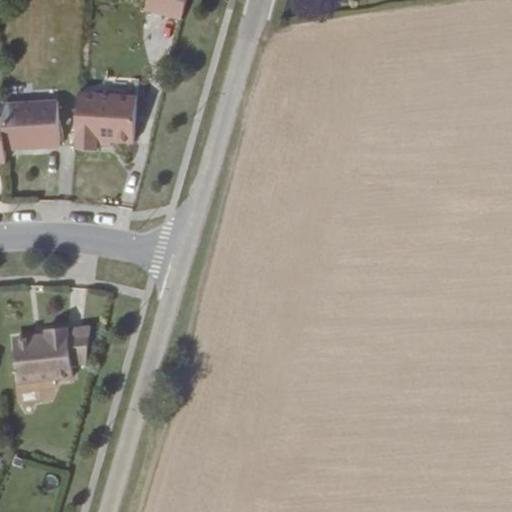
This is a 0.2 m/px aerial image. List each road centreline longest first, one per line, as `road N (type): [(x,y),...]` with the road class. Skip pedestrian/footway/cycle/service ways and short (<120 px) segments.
road 1 (unclassified): [(110,511),(185,253)]
road 2 (unclassified): [(185,253),(256,0)]
road 3 (residential): [(185,253),(61,237),(0,240)]
